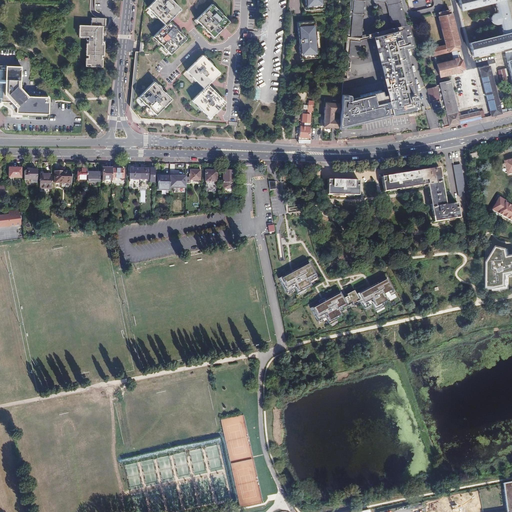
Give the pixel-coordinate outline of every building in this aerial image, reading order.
[(170,0),(154,0),(147,8),(164,25),(168,21),(180,10),(170,0)] [(304,0),(305,4),(309,4),(309,9),(321,8),(320,3),(323,3),(322,0),(304,0)] [(348,0),(343,54),(357,54),(361,0),(383,0),(389,26),(393,25),(393,28),(369,34),(381,91),(350,99),(350,95),(349,94),(348,94),(341,94),(339,127),(342,126),(389,114),(417,107),(414,93),(408,94),(397,48),(409,46),(410,45),(405,22),(403,23),(397,0),(348,0)] [(511,29),(508,15),(504,0),(457,0),(458,2),(460,9),(496,0),(498,0),(501,10),(500,10),(499,10),(497,11),(496,12),(496,13),(495,14),(495,16),(491,17),(492,22),(496,21),(497,22),(498,23),(499,23),(500,24),(502,24),(503,23),(504,23),(507,33),(468,42),(470,49),(471,55),(503,48),(506,59),(505,59),(511,86),(511,29)] [(212,4),(195,20),(213,38),(230,22),(212,4)] [(445,46),(428,49),(430,58),(451,53),(452,58),(432,63),(434,76),(461,70),(460,67),(463,66),(461,57),(457,58),(457,55),(456,52),(459,51),(449,9),(436,12),(445,46)] [(78,36),(84,36),(88,36),(88,40),(87,44),(86,44),(85,55),(86,55),(86,58),(85,58),(85,66),(93,66),(101,66),(102,58),(102,55),(103,55),(103,49),(103,41),(102,41),(101,40),(101,34),(102,26),(104,26),(104,18),(91,17),(91,26),(79,25),(78,36)] [(186,39),(168,21),(164,25),(152,37),(170,54),(186,39)] [(312,21),(301,22),(301,27),(297,27),(299,54),(303,53),(303,58),(315,58),(315,53),(317,52),(316,47),(315,31),(315,26),(313,26),(312,21)] [(201,55),(185,71),(204,89),(207,85),(219,72),(201,55)] [(490,116),(501,113),(489,65),(479,68),(490,116)] [(0,103),(3,101),(12,102),(17,107),(17,109),(49,110),(49,96),(27,95),(20,88),(20,67),(6,66),(6,71),(0,70),(0,103)] [(501,66),(495,68),(499,84),(505,83),(501,66)] [(441,85),(437,86),(444,114),(448,113),(448,115),(458,112),(451,80),(446,82),(441,83),(441,85)] [(153,82),(137,97),(155,115),(171,99),(153,82)] [(225,103),(207,85),(204,89),(192,101),(210,118),(225,103)] [(436,86),(428,89),(431,101),(439,99),(436,86)] [(335,126),(337,127),(338,118),(333,118),(333,110),(338,110),(339,102),(324,101),(322,125),(335,126)] [(446,115),(448,125),(481,117),(479,111),(479,110),(462,114),(461,112),(446,115)] [(298,126),(297,139),(307,139),(310,139),(310,127),(308,127),(302,126),(298,126)] [(511,159),(503,162),(506,176),(511,175),(511,159)] [(443,207),(429,209),(431,225),(464,220),(463,212),(464,196),(458,166),(451,167),(457,197),(456,204),(443,207)] [(17,168),(8,168),(8,178),(20,178),(21,168),(17,168)] [(102,181),(111,181),(111,178),(111,170),(111,168),(102,168),(102,181)] [(86,180),(86,175),(86,169),(76,169),(76,180),(86,180)] [(129,179),(139,180),(139,169),(129,169),(129,179)] [(139,169),(139,180),(149,180),(149,169),(139,169)] [(382,193),(425,186),(440,184),(437,169),(380,178),(382,193)] [(27,180),(36,180),(36,170),(32,170),(27,170),(27,180)] [(111,170),(111,178),(123,179),(123,174),(122,174),(122,170),(111,170)] [(185,178),(185,184),(189,184),(189,181),(199,181),(199,171),(189,170),(189,178),(185,178)] [(54,171),(53,183),(60,183),(71,184),(71,172),(54,171)] [(222,193),(228,194),(228,189),(235,189),(235,184),(233,184),(233,171),(222,171),(222,193)] [(205,172),(205,187),(215,187),(216,172),(205,172)] [(39,189),(48,189),(49,174),(39,173),(39,189)] [(163,192),(168,193),(169,177),(164,177),(164,175),(160,175),(160,174),(159,174),(157,174),(157,175),(157,189),(163,190),(163,192)] [(325,181),(324,196),(356,197),(356,183),(325,181)] [(440,184),(425,186),(429,209),(443,207),(440,184)] [(511,205),(497,197),(489,211),(511,224),(511,205)] [(9,215),(0,215),(0,227),(20,225),(18,214),(17,214),(17,211),(8,212),(9,215)] [(496,253),(497,238),(490,238),(489,253),(496,253)] [(285,294),(293,290),(296,295),(304,290),(310,287),(308,283),(307,281),(315,277),(308,263),(290,273),(290,274),(285,277),(284,275),(277,279),(285,294)] [(317,323),(324,319),(327,324),(335,320),(341,316),(339,313),(338,311),(346,306),(350,304),(352,307),(359,303),(362,310),(369,306),(371,306),(373,311),(381,306),(388,303),(386,299),(385,297),(393,293),(385,279),(367,289),(361,292),(355,295),(353,291),(345,296),(346,297),(342,299),(339,293),(324,301),(318,304),(309,309),(317,323)] [(511,511),(511,482),(501,485),(504,511),(511,511)]
